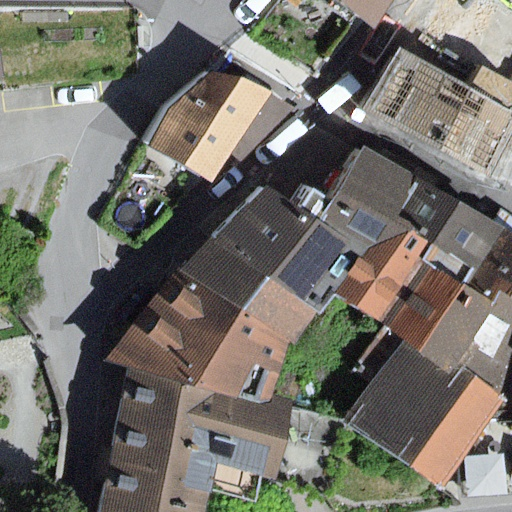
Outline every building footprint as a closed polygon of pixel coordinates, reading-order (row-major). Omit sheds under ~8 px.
[(333,0),(377,35),(396,0),(333,0)] [(399,46),(364,108),(491,179),(511,134),(511,2),(506,0),(442,0),(410,55),(399,46)] [(0,32),(0,83),(10,83),(0,32)] [(268,93),(210,71),(163,107),(146,147),(211,185),(268,93)] [(249,203),(216,240),(324,313),(330,318),(344,298),(391,324),(401,307),(428,262),(439,243),(396,220),(419,180),(358,149),(328,196),(314,216),(291,201),(271,189),(255,207),(249,203)] [(439,243),(428,262),(475,289),(511,233),(511,231),(439,190),(444,181),(423,170),(419,180),(396,220),(439,243)] [(304,182),(291,201),(314,216),(328,196),(304,182)] [(4,222),(0,230),(0,265),(15,272),(32,235),(4,222)] [(511,233),(475,289),(502,307),(509,294),(511,296),(511,233)] [(216,240),(211,236),(184,266),(295,343),(300,346),(324,313),(216,240)] [(475,289),(428,262),(401,307),(473,359),(502,307),(475,289)] [(184,266),(103,369),(126,374),(274,416),(295,343),(184,266)] [(457,374),(502,404),(511,382),(511,296),(509,294),(502,307),(473,359),(401,307),(391,324),(389,328),(408,340),(457,374)] [(363,368),(382,380),(408,340),(389,328),(363,368)] [(457,374),(408,340),(382,380),(351,424),(399,457),(457,374)] [(274,416),(126,374),(100,511),(204,511),(214,468),(281,483),(295,421),(274,416)] [(502,404),(457,374),(399,457),(446,490),(504,405),(502,404)] [(297,410),(295,421),(281,483),(280,487),(328,498),(345,421),(297,410)] [(479,494),(511,492),(511,419),(502,422),(475,466),(479,494)]
